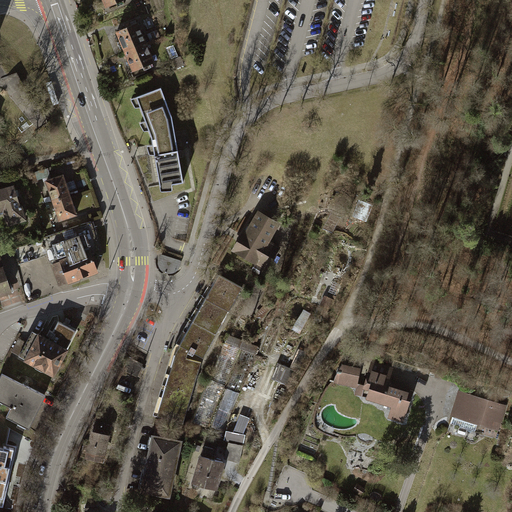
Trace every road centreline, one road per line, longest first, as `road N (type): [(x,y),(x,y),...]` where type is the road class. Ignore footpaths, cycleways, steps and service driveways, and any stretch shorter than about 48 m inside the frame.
road 1 (residential): [(179,292),(194,276),(237,133),(272,101),(398,67),(414,47),(426,0)]
road 2 (primary): [(50,0),(131,236),(130,293)]
road 3 (track): [(378,231),(416,183),(477,0)]
road 4 (primary): [(130,293),(51,458),(37,511)]
road 5 (residential): [(179,292),(157,345),(118,511)]
road 6 (residential): [(233,511),(340,329)]
road 7 (track): [(340,329),(418,325),(511,361)]
road 8 (residential): [(0,319),(130,293)]
